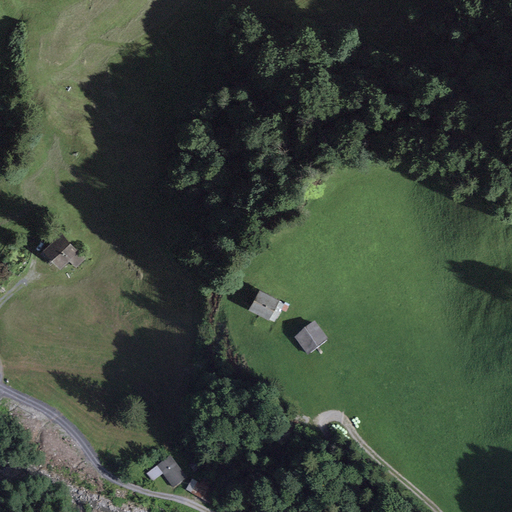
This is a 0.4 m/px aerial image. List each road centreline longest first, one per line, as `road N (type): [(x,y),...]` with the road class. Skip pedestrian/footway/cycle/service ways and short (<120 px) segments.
road 1 (track): [(370,511),(326,437),(321,422),(329,415),(343,419),(357,444),(437,511)]
road 2 (track): [(0,388),(75,432),(95,468),(209,511)]
